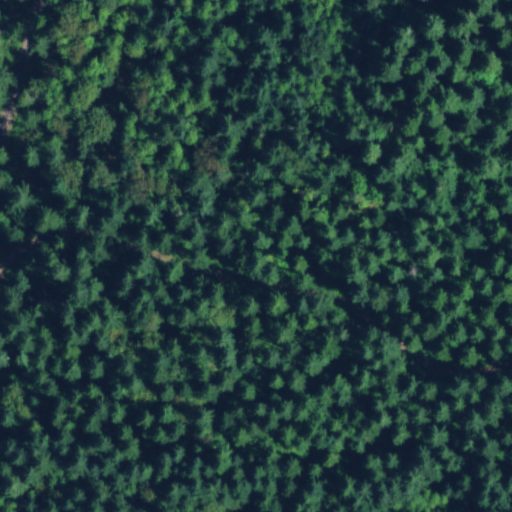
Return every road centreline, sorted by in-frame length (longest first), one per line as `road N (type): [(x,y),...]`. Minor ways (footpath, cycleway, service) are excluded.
road 1 (track): [(10,186),(86,193),(132,226),(321,298),(365,323),(420,381),(456,396),(511,391)]
road 2 (track): [(32,511),(2,375),(14,107),(43,0)]
